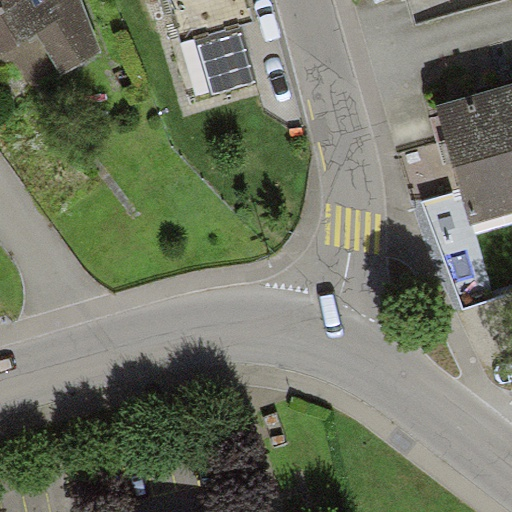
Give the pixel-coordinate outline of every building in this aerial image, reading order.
[(0,0),(0,62),(19,52),(38,82),(57,70),(62,77),(100,54),(81,0),(0,0)] [(149,0),(150,2),(156,0),(171,0),(183,36),(249,17),(243,0),(149,0)] [(242,29),(197,42),(213,96),(258,83),(242,29)] [(511,87),(499,91),(511,136),(511,87)] [(470,229),(511,216),(511,136),(499,91),(435,108),(470,229)]
